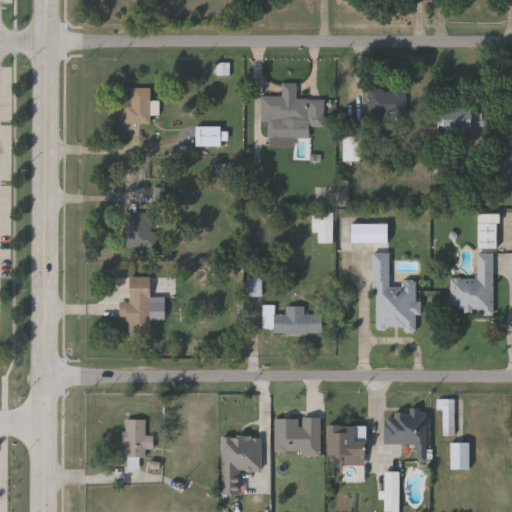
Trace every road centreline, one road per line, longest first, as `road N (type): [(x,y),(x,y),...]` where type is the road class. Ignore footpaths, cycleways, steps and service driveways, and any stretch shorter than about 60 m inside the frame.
road 1 (tertiary): [(46,0),(45,511)]
road 2 (residential): [(511,43),(46,41)]
road 3 (residential): [(511,375),(46,377)]
